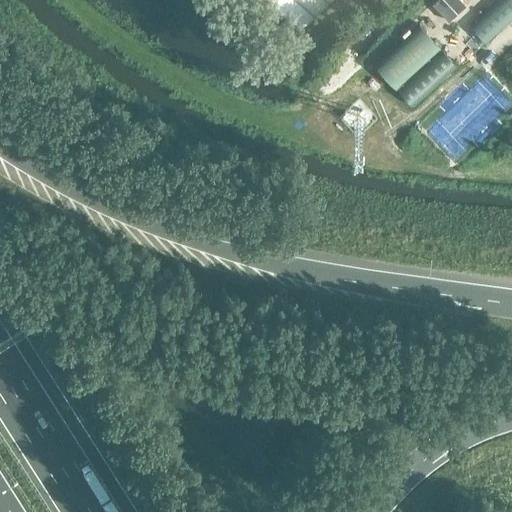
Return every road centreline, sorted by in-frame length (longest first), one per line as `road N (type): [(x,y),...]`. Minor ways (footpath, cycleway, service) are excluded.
road 1 (motorway): [(511,305),(388,289),(219,250),(51,181),(0,149)]
road 2 (motorway): [(369,511),(456,435),(511,416)]
road 3 (motorway): [(84,511),(0,379)]
